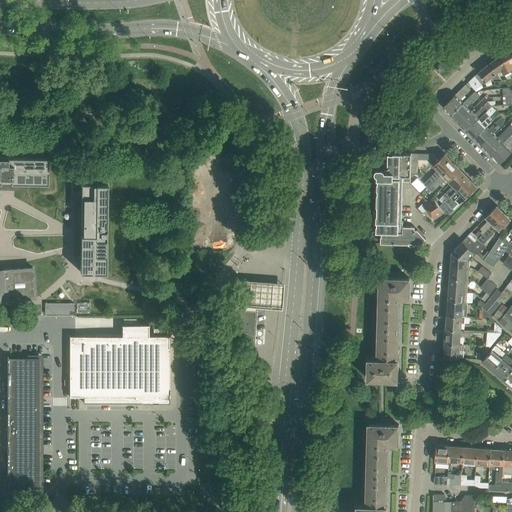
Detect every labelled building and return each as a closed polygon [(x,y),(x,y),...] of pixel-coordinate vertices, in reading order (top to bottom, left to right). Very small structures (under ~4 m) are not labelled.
[(244,9),(248,18),(263,11),(259,2),(244,9)] [(511,49),(506,52),(500,56),(509,71),(511,68),(511,49)] [(511,72),(509,71),(500,56),(494,60),(488,64),(495,74),(501,70),(506,76),(511,72)] [(435,69),(438,72),(440,72),(443,69),(443,67),(440,64),(438,64),(435,67),(435,69)] [(497,75),(495,74),(488,64),(484,67),(481,70),(478,72),(475,75),(482,85),(486,81),(491,77),(493,81),(501,80),(497,75)] [(475,75),(468,82),(474,90),(482,85),(475,75)] [(443,106),(451,114),(463,102),(460,99),(471,89),(466,84),(443,106)] [(511,90),(509,87),(503,88),(503,96),(506,96),(511,95),(511,90)] [(475,91),(463,102),(451,114),(458,121),(470,109),(468,106),(479,95),(475,91)] [(467,131),(479,118),(492,105),(488,101),(475,114),(472,110),(470,109),(458,121),(459,123),(467,131)] [(492,105),(467,131),(474,138),(487,125),(499,112),(492,105)] [(487,125),(474,138),(481,145),(494,133),(504,122),(500,118),(490,128),(487,125)] [(494,133),(481,145),(482,146),(491,155),(511,133),(511,124),(498,137),(495,134),(494,133)] [(511,133),(491,155),(499,163),(511,151),(508,147),(511,143),(511,133)] [(381,167),(378,167),(377,205),(379,205),(379,209),(377,209),(377,210),(379,210),(379,215),(376,214),(376,221),(379,221),(379,225),(376,225),(376,232),(383,232),(383,237),(381,236),(381,243),(409,244),(409,241),(413,241),(413,244),(420,244),(425,239),(426,238),(417,229),(415,229),(415,226),(403,226),(402,232),(398,231),(400,177),(388,177),(389,174),(403,175),(402,181),(410,182),(411,173),(411,153),(388,152),(388,163),(382,163),(381,167)] [(438,169),(423,183),(428,188),(453,162),(445,153),(433,165),(438,169)] [(0,187),(0,188),(0,185),(11,185),(11,188),(26,188),(26,183),(28,183),(48,183),(48,157),(0,156),(0,187)] [(453,162),(428,188),(432,192),(440,183),(443,186),(449,181),(455,175),(456,176),(461,170),(460,169),(453,162)] [(453,185),(443,194),(447,198),(448,198),(468,177),(461,170),(456,176),(455,175),(449,181),(450,182),(453,185)] [(466,198),(477,186),(468,177),(448,198),(447,198),(444,201),(440,205),(444,212),(448,216),(454,210),(449,205),(461,193),(466,198)] [(76,201),(75,227),(81,227),(80,271),(106,272),(107,183),(81,183),(81,201),(76,201)] [(434,196),(427,201),(423,204),(433,219),(444,212),(440,205),(434,196)] [(482,230),(481,232),(483,234),(504,212),(496,205),(485,217),(485,218),(486,217),(489,220),(480,228),(482,230)] [(483,234),(478,238),(484,243),(494,234),(492,232),(496,227),(499,230),(504,225),(506,226),(509,222),(508,221),(510,218),(504,212),(483,234)] [(511,227),(510,230),(511,231),(511,238),(509,242),(502,235),(491,250),(490,252),(483,259),(485,260),(494,266),(496,262),(506,249),(510,252),(509,254),(511,256),(511,254),(511,227)] [(472,231),(468,235),(475,242),(478,238),(472,231)] [(476,253),(478,254),(480,252),(486,245),(478,238),(475,242),(468,235),(463,240),(462,241),(476,254),(476,253)] [(452,251),(452,252),(469,259),(470,259),(472,258),(474,256),(476,254),(462,241),(460,243),(459,245),(452,251)] [(480,252),(478,254),(483,259),(490,252),(487,250),(482,255),(480,252)] [(469,259),(452,252),(451,252),(452,252),(451,266),(468,267),(469,259)] [(478,270),(487,278),(491,273),(482,265),(478,270)] [(467,279),(468,267),(451,266),(450,277),(467,279)] [(0,299),(35,297),(33,267),(26,267),(10,269),(10,270),(11,270),(11,274),(0,274),(0,299)] [(379,298),(397,298),(409,299),(410,278),(402,278),(402,277),(387,277),(379,277),(379,290),(380,290),(379,298)] [(466,290),(467,279),(450,277),(449,288),(466,290)] [(240,295),(240,303),(257,304),(283,306),(285,281),(242,278),(240,295)] [(480,287),(485,291),(492,282),(487,278),(480,287)] [(502,292),(487,311),(488,312),(490,314),(505,296),(508,299),(511,293),(511,281),(510,281),(502,292)] [(497,285),(492,282),(485,291),(487,293),(482,299),(485,301),(497,285)] [(466,290),(449,288),(448,300),(448,301),(465,302),(466,290)] [(497,288),(485,303),(482,307),(487,312),(487,311),(502,292),(497,288)] [(237,308),(237,305),(238,295),(233,295),(228,294),(226,317),(230,318),(235,318),(235,329),(246,348),(247,349),(248,349),(248,350),(249,350),(250,350),(251,350),(252,349),(253,348),(253,347),(254,346),(255,330),(256,309),(237,308)] [(237,308),(256,309),(257,304),(240,303),(240,295),(238,295),(237,305),(237,308)] [(379,328),(398,329),(399,321),(399,305),(396,305),(397,298),(379,298),(379,305),(378,305),(378,321),(379,321),(379,328)] [(46,301),(45,313),(70,313),(70,302),(46,301)] [(447,315),(462,316),(462,309),(467,310),(468,302),(465,302),(448,301),(447,315)] [(511,327),(511,303),(507,310),(499,320),(510,330),(511,327)] [(503,304),(498,310),(503,314),(508,308),(503,304)] [(482,307),(481,318),(491,319),(493,317),(492,315),(490,314),(488,312),(487,311),(487,312),(482,307)] [(447,315),(446,329),(461,330),(461,323),(464,323),(465,317),(462,316),(447,315)] [(70,335),(69,335),(69,336),(69,347),(69,357),(69,358),(69,371),(69,384),(69,385),(69,395),(69,396),(70,396),(77,396),(83,396),(83,402),(140,402),(140,396),(147,396),(148,396),(161,396),(161,395),(161,359),(161,358),(161,348),(168,348),(169,348),(169,346),(169,336),(169,335),(168,335),(161,335),(160,335),(149,335),(149,325),(149,324),(148,324),(135,324),(122,324),(121,324),(121,325),(122,325),(134,325),(134,335),(129,335),(128,335),(122,335),(109,335),(96,335),(83,335),(75,335),(70,335)] [(378,358),(398,359),(398,352),(399,336),(398,336),(398,329),(379,328),(378,335),(377,351),(378,351),(378,358)] [(446,329),(445,343),(462,344),(460,344),(460,336),(470,337),(470,334),(471,331),(461,330),(446,329)] [(488,332),(487,346),(490,347),(501,333),(495,333),(488,332)] [(462,344),(445,343),(444,357),(458,358),(459,350),(462,350),(462,344)] [(505,354),(495,345),(482,361),(492,370),(505,354)] [(490,347),(487,346),(481,346),(479,359),(490,347)] [(7,354),(7,495),(7,492),(33,492),(38,492),(38,385),(39,385),(39,357),(7,357),(7,354)] [(511,357),(510,358),(505,354),(492,370),(503,379),(511,367),(511,357)] [(398,359),(378,358),(368,358),(367,379),(375,379),(375,380),(390,380),(390,379),(398,380),(399,359),(398,359)] [(511,367),(503,379),(511,386),(511,367)] [(368,444),(388,445),(398,445),(399,424),(391,424),(376,423),(376,424),(368,424),(368,437),(368,444)] [(367,475),(387,475),(388,468),(388,452),(388,445),(368,444),(368,452),(367,451),(367,467),(368,467),(367,475)] [(437,444),(435,461),(448,462),(449,445),(437,444)] [(449,445),(448,462),(449,462),(449,461),(462,462),(464,446),(449,445)] [(464,446),(462,462),(462,465),(475,466),(476,466),(477,447),(464,446)] [(477,447),(476,466),(482,466),(482,464),(490,464),(491,448),(477,447)] [(503,464),(504,449),(491,448),(490,464),(489,468),(495,468),(495,464),(499,464),(502,464),(503,464)] [(502,474),(511,474),(511,449),(504,449),(503,464),(502,474)] [(447,478),(447,484),(461,484),(461,475),(454,474),(454,479),(447,478)] [(366,505),(387,505),(387,498),(388,482),(387,482),(387,475),(367,475),(367,482),(366,498),(367,498),(366,505)] [(467,475),(461,475),(461,484),(474,485),(475,479),(467,479),(467,475)] [(475,479),(474,485),(476,485),(481,486),(489,487),(489,483),(481,482),(481,475),(475,475),(475,479)] [(447,477),(434,476),(434,484),(447,484),(447,477)] [(511,482),(501,482),(501,484),(501,490),(511,490),(511,482)] [(452,511),(453,501),(445,501),(445,494),(433,494),(433,501),(433,511),(452,511)] [(475,511),(476,495),(465,494),(462,500),(453,501),(452,511),(475,511)]
